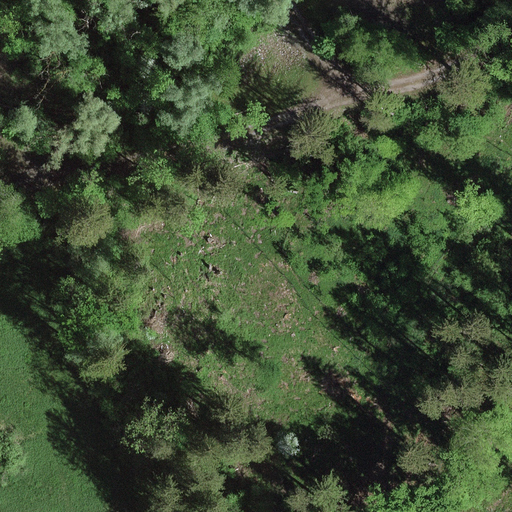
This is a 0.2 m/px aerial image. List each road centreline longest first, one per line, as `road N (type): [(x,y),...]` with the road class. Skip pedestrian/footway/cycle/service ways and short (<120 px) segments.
road 1 (track): [(511,49),(319,113),(173,130),(22,170),(0,187)]
road 2 (track): [(426,82),(369,75),(320,46),(283,0)]
